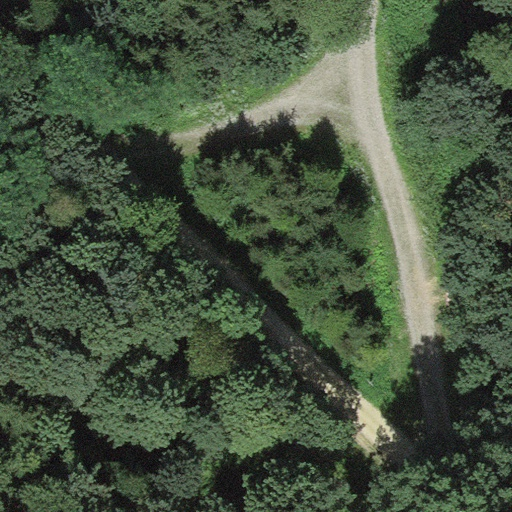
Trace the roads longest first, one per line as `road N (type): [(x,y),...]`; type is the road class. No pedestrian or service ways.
road 1 (track): [(362,59),(461,504),(144,440),(0,388)]
road 2 (track): [(469,511),(0,62)]
road 3 (track): [(372,0),(362,59),(317,96),(261,124),(91,151)]
